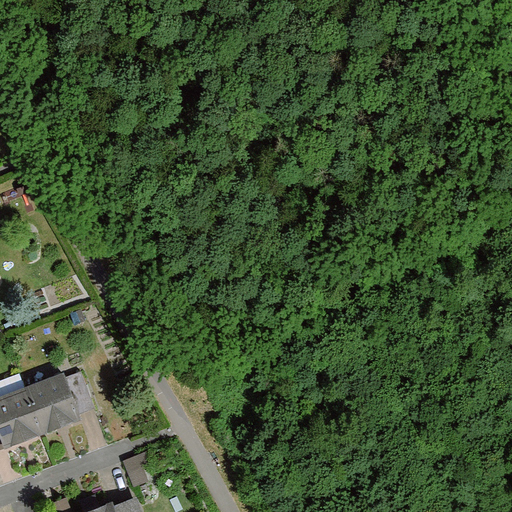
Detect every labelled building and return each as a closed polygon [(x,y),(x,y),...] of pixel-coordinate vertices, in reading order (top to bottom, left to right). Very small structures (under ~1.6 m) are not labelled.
[(80,372),(65,378),(78,413),(86,410),(94,407),(80,372)] [(63,373),(25,387),(43,433),(61,426),(81,419),(78,413),(65,378),(63,373)] [(43,433),(25,387),(0,396),(0,435),(5,448),(24,440),(43,433)] [(124,501),(112,505),(114,511),(142,511),(137,496),(124,501)] [(110,501),(80,511),(114,511),(112,505),(110,501)]
